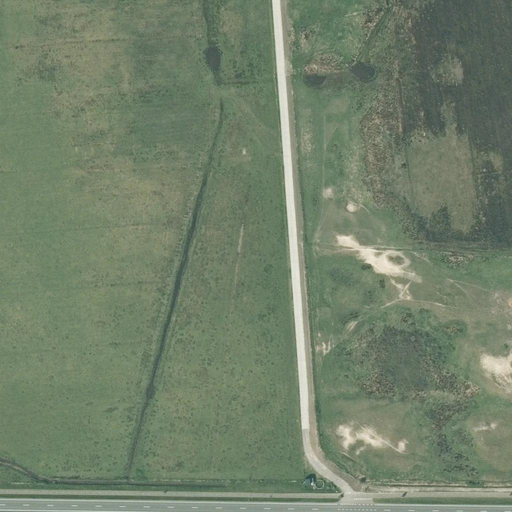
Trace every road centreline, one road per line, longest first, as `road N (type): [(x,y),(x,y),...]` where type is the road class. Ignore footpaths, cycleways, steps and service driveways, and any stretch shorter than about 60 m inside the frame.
road 1 (unclassified): [(354,510),(351,495),(312,459),(304,437),(280,0)]
road 2 (secondary): [(0,505),(354,510)]
